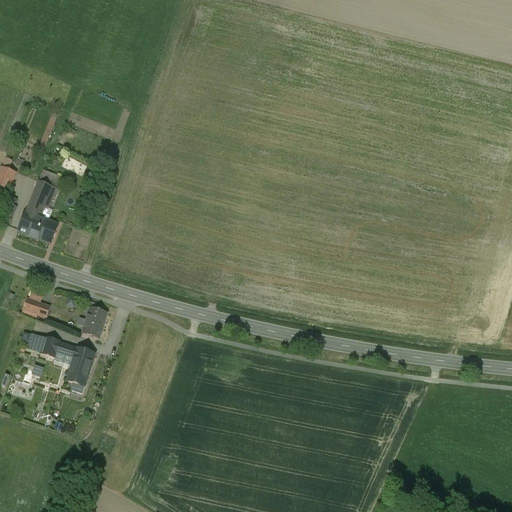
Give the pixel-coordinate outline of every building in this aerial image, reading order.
[(25,128),(20,145),(44,153),(57,114),(32,106),(26,123),(34,125),(32,130),(25,128)] [(15,174),(2,168),(0,173),(0,193),(6,196),(15,174)] [(60,178),(43,172),(38,183),(56,190),(60,178)] [(56,190),(38,183),(26,214),(39,220),(43,209),(47,211),(56,190)] [(26,214),(25,214),(18,233),(50,245),(57,227),(39,220),(26,214)] [(44,291),(34,288),(30,301),(39,305),(44,291)] [(30,301),(27,300),(23,311),(37,316),(38,316),(38,317),(46,320),(50,308),(39,305),(30,301)] [(107,314),(90,309),(86,322),(79,320),(77,326),(84,328),(81,335),(91,338),(91,339),(92,339),(98,341),(107,314)] [(37,316),(23,311),(22,314),(36,319),(37,316)] [(59,344),(45,339),(40,355),(55,359),(56,355),(59,344)] [(77,350),(59,344),(56,355),(73,361),(77,350)] [(94,355),(77,349),(73,361),(66,383),(72,385),(84,388),(87,378),(86,378),(94,355)] [(40,376),(41,367),(31,366),(30,375),(40,376)] [(84,388),(72,385),(70,392),(82,395),(84,388)]
